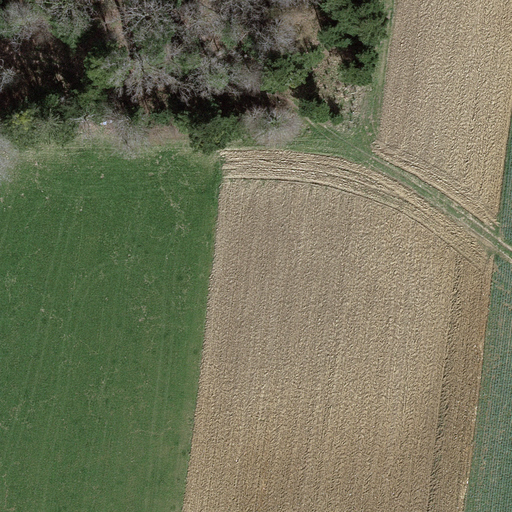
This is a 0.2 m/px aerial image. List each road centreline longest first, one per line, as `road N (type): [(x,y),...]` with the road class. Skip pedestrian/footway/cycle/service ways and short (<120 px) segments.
road 1 (track): [(511,266),(372,166),(259,146),(203,99)]
road 2 (track): [(0,51),(180,86),(203,99)]
